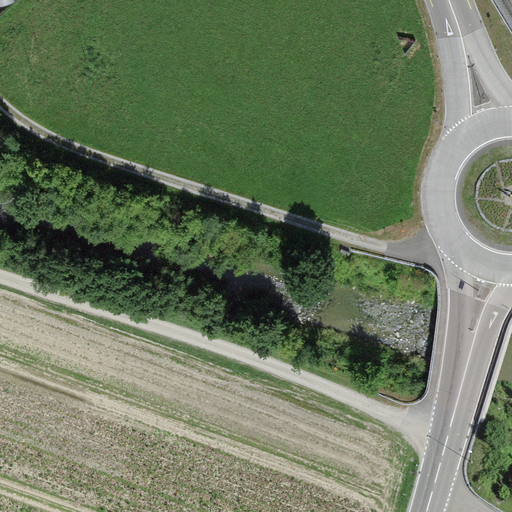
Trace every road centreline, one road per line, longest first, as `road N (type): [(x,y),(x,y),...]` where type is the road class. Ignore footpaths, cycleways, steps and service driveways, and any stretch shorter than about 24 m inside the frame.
road 1 (track): [(460,251),(387,248),(67,148),(0,99)]
road 2 (track): [(449,432),(0,275)]
road 3 (secondary): [(434,491),(489,269)]
road 4 (secondary): [(489,129),(445,167),(438,196),(443,226),(460,251),(489,269)]
road 5 (secondary): [(489,129),(448,0)]
